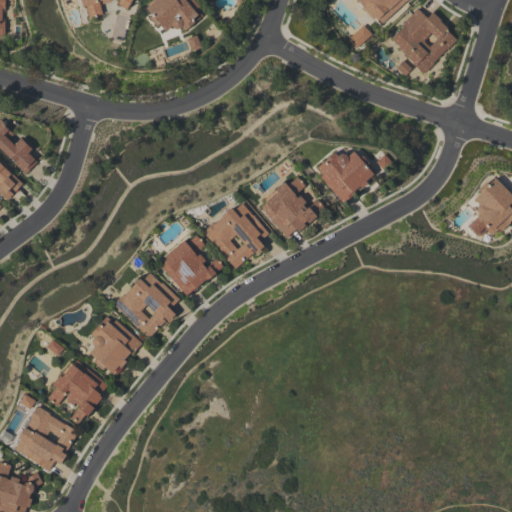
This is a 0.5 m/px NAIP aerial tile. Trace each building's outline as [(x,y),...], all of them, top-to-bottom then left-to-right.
[(116,0),(109,0),(110,2),(101,3),(101,0),(99,1),(101,14),(87,16),(86,6),(82,7),(80,0),(130,0),(131,6),(117,7),(116,0)] [(171,26),(165,31),(159,24),(155,26),(148,17),(151,15),(145,7),(153,1),(152,0),(194,0),(199,6),(196,8),(202,15),(184,30),(181,26),(179,28),(175,29),(172,27),(171,26)] [(405,0),(380,23),(375,17),(372,19),(362,9),(364,7),(359,2),(358,2),(355,0),(405,0)] [(455,39),(432,62),(433,62),(424,71),(423,70),(422,71),(390,39),(402,27),(399,24),(416,7),(426,17),(432,11),(441,20),(440,21),(447,28),(445,30),(455,39)] [(355,48),(371,34),(362,24),(347,39),(355,48)] [(187,37),(191,49),(200,47),(197,35),(187,37)] [(396,67),(404,75),(409,69),(401,62),(396,67)] [(25,173),(14,163),(14,162),(0,148),(0,118),(10,127),(8,129),(13,133),(8,138),(14,144),(20,137),(32,149),(28,152),(37,161),(25,173)] [(373,174),(365,180),(367,182),(361,188),(359,185),(351,192),(352,194),(342,203),(319,176),(322,174),(316,167),(334,152),(337,155),(339,154),(340,153),(344,153),(346,154),(347,156),(353,150),(359,158),(362,155),(369,163),(366,165),(373,174)] [(0,162),(10,172),(11,172),(22,183),(15,190),(10,186),(7,190),(11,194),(6,199),(0,193),(0,162)] [(283,181),(286,184),(296,176),(304,185),(293,194),(296,198),(299,195),(305,202),(303,204),(306,208),(316,199),(323,207),(315,214),(316,215),(297,232),(295,229),(285,237),(259,207),(264,203),(262,200),(283,181)] [(511,219),(500,232),(497,229),(491,235),(486,230),(480,235),(476,235),(467,225),(478,214),(476,212),(476,210),(476,208),(476,206),(477,205),(478,204),(472,198),(495,178),(511,195),(511,219)] [(264,245),(255,253),(254,252),(234,268),(225,257),(226,256),(213,241),(211,242),(202,231),(213,221),(214,222),(221,216),(221,215),(231,207),(233,209),(241,202),(268,233),(260,241),(264,245)] [(221,266),(214,272),(215,273),(206,281),(204,280),(194,289),(194,288),(185,295),(159,265),(163,261),(163,260),(165,258),(163,256),(183,239),(185,242),(195,234),(204,245),(194,253),(196,256),(199,254),(204,260),(200,263),(205,268),(210,264),(209,263),(215,258),(221,266)] [(113,304),(123,293),(124,295),(139,279),(142,281),(149,273),(160,284),(161,283),(177,299),(168,308),(175,314),(165,323),(163,322),(148,338),(113,304)] [(115,319),(140,343),(130,354),(129,353),(123,359),(126,361),(120,367),(119,366),(111,374),(104,367),(102,369),(93,362),(96,359),(88,352),(94,346),(93,345),(92,343),(91,341),(92,338),(94,337),(90,333),(106,316),(112,322),(115,319)] [(46,347),(57,355),(63,348),(52,339),(46,347)] [(77,423),(69,417),(78,406),(74,402),(72,405),(65,399),(67,396),(65,394),(56,405),(47,397),(55,387),(52,384),(69,362),(72,364),(76,360),(106,384),(99,393),(100,394),(99,395),(101,397),(96,404),(93,402),(91,405),(93,407),(86,416),(84,414),(77,423)] [(19,402),(29,408),(34,400),(23,394),(19,402)] [(77,431),(63,454),(64,454),(59,463),(54,459),(48,469),(14,448),(20,439),(17,437),(24,426),(24,427),(29,418),(28,418),(36,406),(37,407),(38,405),(50,412),(49,414),(77,431)] [(0,460),(10,464),(6,478),(9,479),(10,476),(19,478),(17,482),(23,484),(23,483),(24,482),(26,481),(24,478),(36,471),(42,482),(33,487),(32,491),(31,492),(30,493),(28,498),(31,499),(28,507),(25,506),(23,511),(6,511),(0,510),(0,460)]
